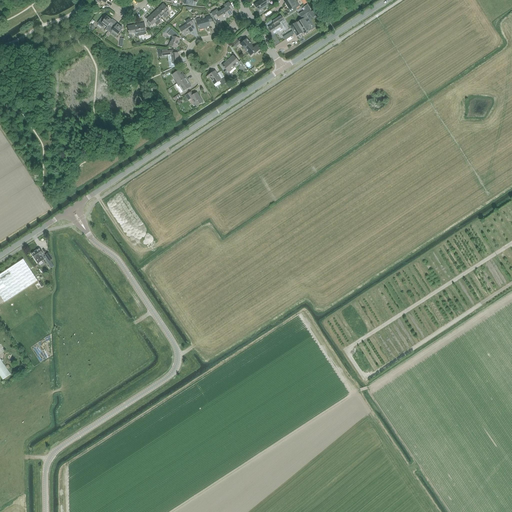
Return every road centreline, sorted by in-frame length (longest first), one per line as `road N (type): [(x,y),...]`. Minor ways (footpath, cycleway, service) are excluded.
road 1 (tertiary): [(45,511),(53,452),(166,378),(178,360),(118,260),(71,209)]
road 2 (tertiary): [(71,209),(282,68)]
road 3 (tertiary): [(282,68),(388,0)]
